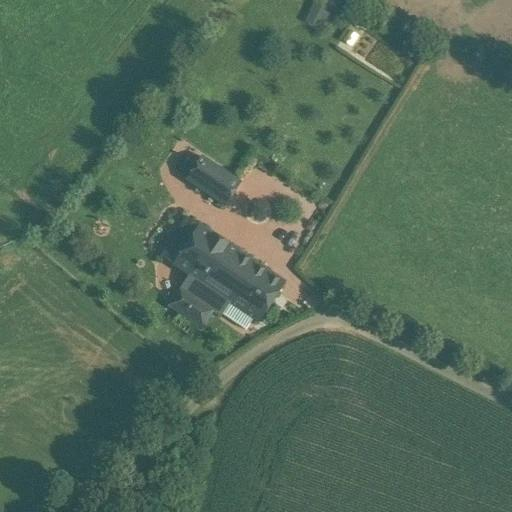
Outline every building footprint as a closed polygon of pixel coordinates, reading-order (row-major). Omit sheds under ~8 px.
[(318,0),(317,0),(307,16),(319,24),(330,8),(318,0)] [(362,35),(352,30),(346,41),(356,46),(362,35)] [(240,184),(201,158),(185,181),(224,207),(240,184)] [(172,266),(198,227),(186,219),(160,258),(172,266)] [(198,227),(172,266),(188,277),(229,304),(258,324),(284,284),(199,226),(198,227)] [(178,291),(213,313),(220,318),(229,304),(188,277),(180,290),(179,290),(178,291)] [(213,313),(178,291),(168,307),(202,330),(213,313)]
